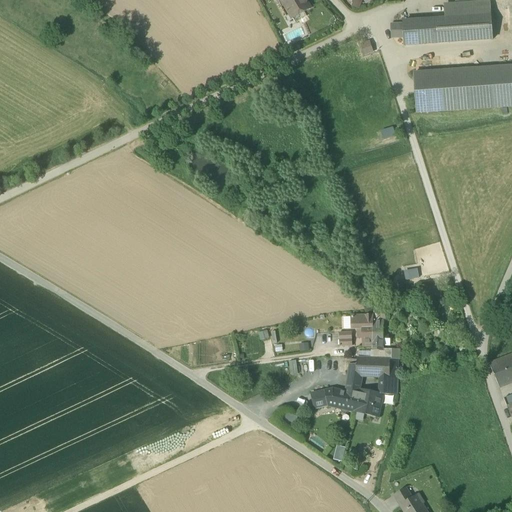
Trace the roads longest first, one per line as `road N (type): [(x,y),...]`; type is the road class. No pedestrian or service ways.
road 1 (unclassified): [(0,259),(140,340),(383,511)]
road 2 (track): [(480,353),(385,60),(361,30)]
road 3 (track): [(72,511),(261,422)]
road 4 (unclassified): [(511,264),(480,353),(511,446)]
road 5 (track): [(385,60),(511,41)]
